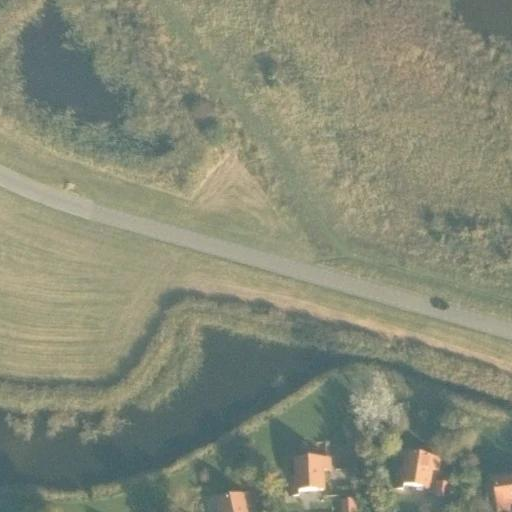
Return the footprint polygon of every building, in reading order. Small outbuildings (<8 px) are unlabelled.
[(439,461),(407,455),(404,472),(397,471),(395,490),(402,491),(403,486),(427,490),(431,470),(438,471),(439,461)] [(290,479),(290,497),(298,497),(298,492),(323,492),(322,472),(329,471),(329,460),(296,461),(296,479),(290,479)] [(511,478),(493,481),(497,511),(508,511),(508,505),(511,504),(511,478)] [(450,485),(435,483),(433,497),(448,499),(450,485)] [(245,511),(245,507),(252,506),(250,495),(217,502),(219,511),(245,511)] [(356,511),(355,498),(340,499),(341,511),(356,511)]
